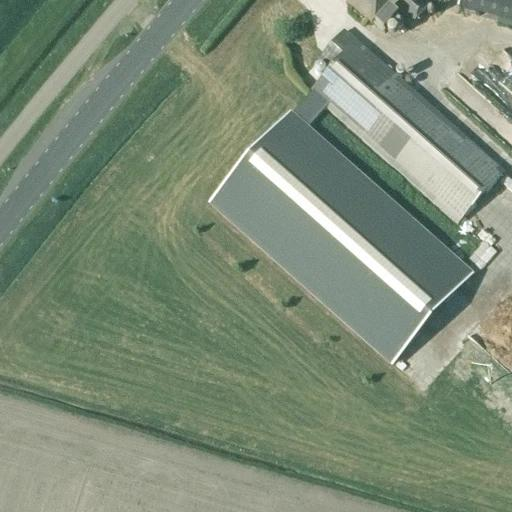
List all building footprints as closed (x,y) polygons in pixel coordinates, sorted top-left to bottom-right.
[(409,32),(431,7),(422,0),(340,0),(383,37),(396,21),(409,32)] [(511,0),(460,0),(457,12),(511,28),(511,0)] [(286,51),(305,51),(305,36),(286,36),(286,51)] [(503,174),(357,45),(212,210),(393,369),(474,277),(309,132),(327,111),(458,225),(503,174)] [(511,65),(498,53),(488,63),(511,85),(511,65)] [(444,69),(433,82),(509,147),(511,143),(511,130),(487,109),(488,107),(444,69)] [(511,105),(504,100),(499,107),(511,116),(511,105)]
